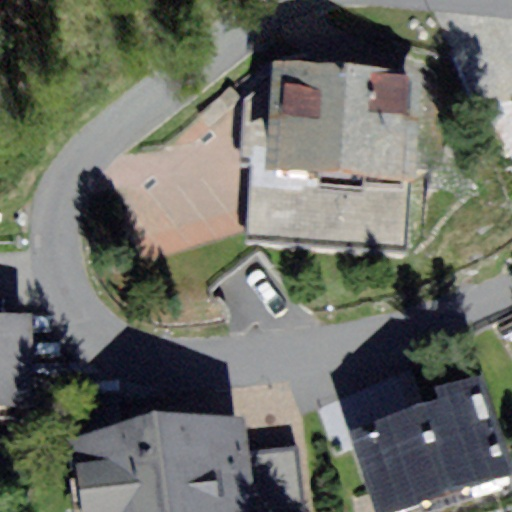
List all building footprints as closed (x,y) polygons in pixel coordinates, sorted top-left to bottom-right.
[(430,99),(256,88),(247,228),(421,239),(430,99)] [(28,330),(0,330),(0,415),(30,414),(28,330)] [(472,395),(353,435),(378,511),(386,511),(499,475),(472,395)] [(221,511),(248,509),(238,422),(79,441),(87,511),(221,511)] [(9,511),(9,453),(0,453),(0,511),(9,511)]
